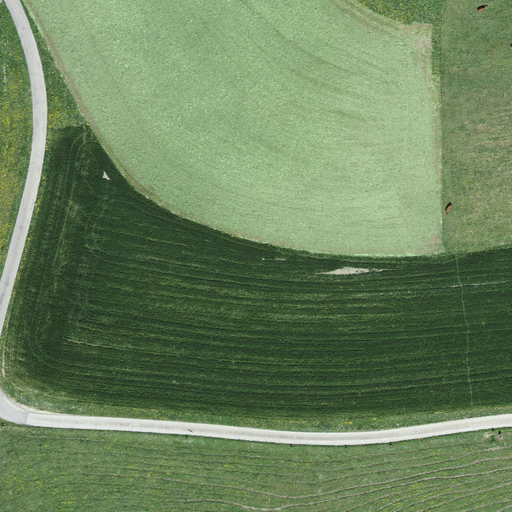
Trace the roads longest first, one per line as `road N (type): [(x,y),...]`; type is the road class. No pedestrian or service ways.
road 1 (track): [(0,407),(34,419),(310,438),(511,420)]
road 2 (unclassified): [(12,0),(31,49),(39,108),(36,163),(0,315)]
